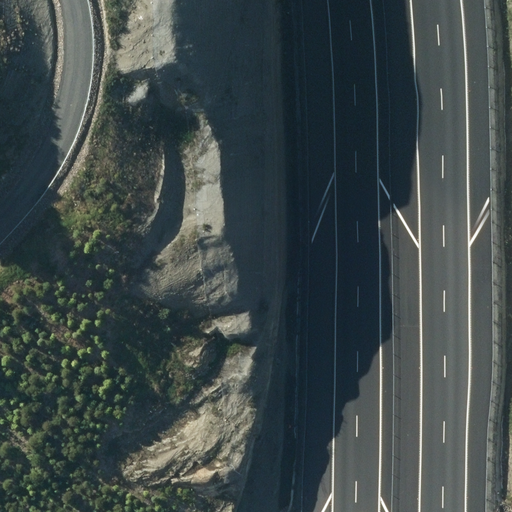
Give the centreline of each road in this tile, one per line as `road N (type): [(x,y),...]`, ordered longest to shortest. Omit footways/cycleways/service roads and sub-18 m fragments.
road 1 (motorway): [(439,0),(456,413),(451,511)]
road 2 (motorway): [(358,511),(352,0)]
road 3 (track): [(82,0),(85,135),(0,244)]
